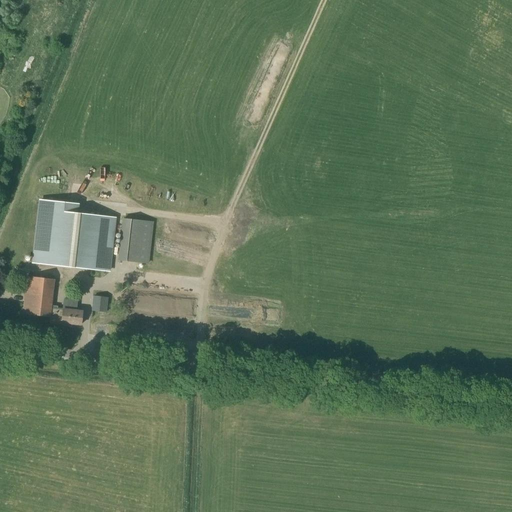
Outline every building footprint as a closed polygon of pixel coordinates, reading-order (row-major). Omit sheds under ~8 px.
[(37,200),(31,264),(66,267),(107,271),(114,218),(69,213),(70,203),(37,200)] [(148,264),(153,222),(122,219),(117,261),(148,264)] [(49,317),(51,306),(54,280),(27,277),(22,314),(49,317)] [(106,313),(108,298),(93,296),(91,311),(106,313)] [(51,306),(49,317),(61,318),(61,323),(80,325),(82,312),(62,309),(62,310),(57,310),(57,306),(51,306)]
